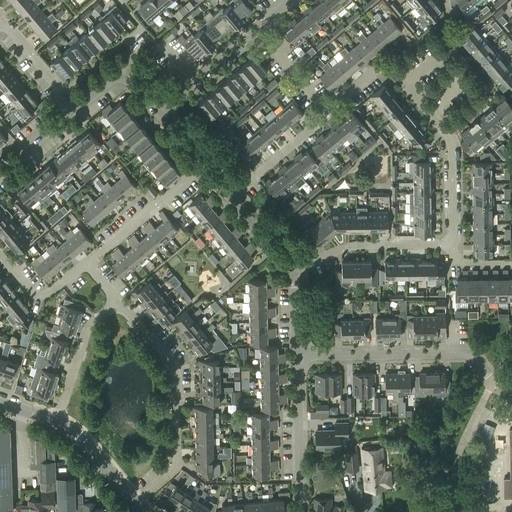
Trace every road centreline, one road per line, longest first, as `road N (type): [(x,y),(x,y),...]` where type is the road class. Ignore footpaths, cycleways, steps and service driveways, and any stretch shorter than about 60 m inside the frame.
road 1 (residential): [(451,243),(451,142),(391,70),(379,68),(326,113)]
road 2 (residential): [(133,502),(177,464),(174,377),(117,301)]
road 3 (residential): [(296,356),(470,355),(492,380),(511,388)]
road 4 (residential): [(289,271),(355,245),(451,243)]
road 5 (residential): [(299,511),(296,356)]
road 6 (residential): [(84,262),(202,166)]
road 7 (residential): [(56,420),(88,327),(117,301)]
road 8 (residential): [(156,112),(256,30)]
road 9 (residential): [(326,113),(228,197)]
